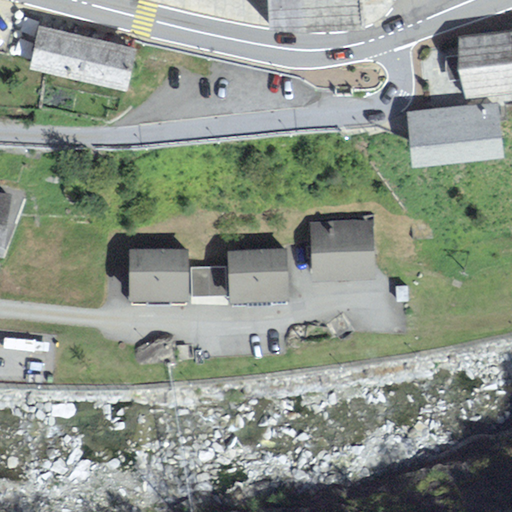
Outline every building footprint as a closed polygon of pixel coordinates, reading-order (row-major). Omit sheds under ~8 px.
[(262,0),(263,31),(367,29),(366,0),(262,0)] [(36,27),(26,66),(123,89),(132,50),(36,27)] [(511,34),(454,40),(460,101),(511,95),(511,34)] [(491,106),(405,116),(410,165),(496,155),(491,106)] [(373,228),(312,231),(314,282),(375,279),(373,228)] [(185,253),(131,253),(131,300),(185,300),(185,253)] [(284,253),(228,255),(230,302),(286,300),(284,253)]
